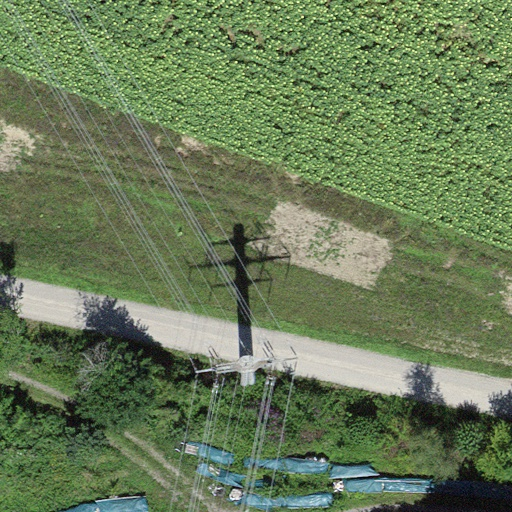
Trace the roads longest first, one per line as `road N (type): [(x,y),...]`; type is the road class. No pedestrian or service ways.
road 1 (track): [(0,290),(511,395)]
road 2 (track): [(0,378),(153,455),(208,511)]
